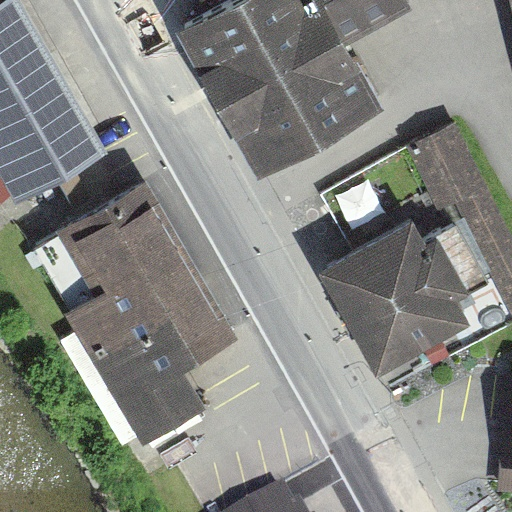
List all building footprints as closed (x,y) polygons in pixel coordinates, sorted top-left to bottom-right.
[(106,136),(23,0),(0,0),(0,145),(25,186),(106,136)] [(394,0),(208,0),(179,16),(260,163),(391,91),(353,23),(394,0)] [(511,240),(455,124),(408,146),(441,213),(459,204),(511,312),(511,240)] [(146,430),(207,392),(185,356),(239,324),(157,190),(126,209),(112,187),(67,214),(105,275),(66,299),(146,430)] [(429,229),(417,207),(323,257),(378,360),(471,310),(457,284),(472,275),(443,221),(429,229)] [(310,511),(291,476),(225,511),(310,511)]
